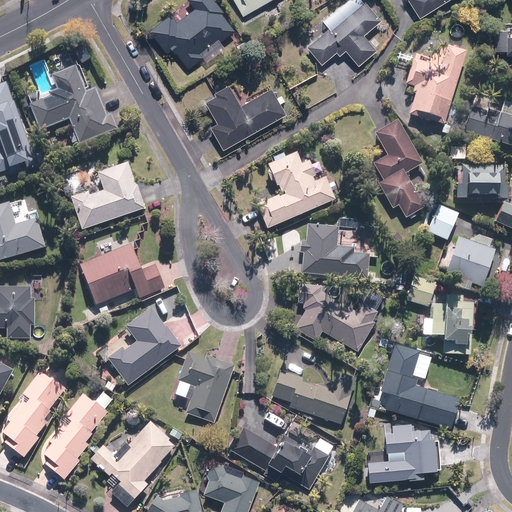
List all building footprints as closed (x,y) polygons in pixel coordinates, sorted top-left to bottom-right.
[(172,12),(150,30),(169,52),(173,49),(190,68),(237,29),(223,12),(226,9),(218,0),(192,0),(197,6),(179,21),(172,12)] [(235,0),(244,16),(271,0),(235,0)] [(330,27),(308,46),(323,64),(337,52),(340,55),(347,50),(360,65),(379,49),(365,34),(382,19),(366,0),(332,29),(330,27)] [(409,0),(421,18),(448,0),(409,0)] [(509,48),(509,53),(511,53),(511,34),(509,34),(508,27),(495,27),(496,48),(509,48)] [(410,113),(446,124),(468,50),(449,44),(443,66),(415,57),(407,83),(418,87),(410,113)] [(81,144),(119,128),(113,113),(109,114),(97,87),(88,91),(77,64),(53,74),(59,88),(50,91),(51,95),(30,104),(41,131),(70,119),(81,144)] [(10,81),(0,84),(0,172),(10,170),(11,173),(38,164),(10,81)] [(211,126),(224,149),(288,113),(273,86),(242,103),(230,83),(216,91),(217,94),(206,101),(218,122),(211,126)] [(511,117),(475,106),(467,132),(511,145),(511,117)] [(407,217),(426,207),(407,173),(425,163),(399,118),(376,132),(389,155),(374,163),(384,180),(380,183),(394,208),(400,205),(407,217)] [(451,144),(451,159),(467,159),(467,144),(451,144)] [(258,203),(269,228),(337,199),(327,176),(316,181),(314,176),(318,175),(311,160),(303,163),(298,152),(270,164),(272,167),(269,172),(273,180),(278,181),(283,192),(286,191),(287,194),(281,196),(280,194),(258,203)] [(72,197),(83,230),(147,208),(131,161),(99,172),(105,190),(92,194),(90,190),(72,197)] [(457,183),(457,197),(510,198),(510,164),(463,164),(463,183),(457,183)] [(0,260),(47,246),(39,217),(18,223),(11,201),(0,203),(0,260)] [(511,203),(505,201),(496,221),(511,228),(511,203)] [(460,213),(440,204),(429,231),(448,239),(460,213)] [(305,253),(303,273),(369,278),(371,253),(356,252),(356,246),(339,245),(340,226),(309,223),(307,241),(302,240),(301,252),(305,253)] [(448,273),(484,286),(497,249),(461,236),(448,273)] [(81,264),(97,304),(137,288),(141,298),(166,287),(157,263),(142,269),(132,243),(81,264)] [(413,276),(407,300),(430,306),(436,281),(413,276)] [(304,308),(307,309),(296,328),(317,341),(323,331),(358,352),(382,313),(363,301),(357,311),(323,291),(323,285),(302,283),(300,302),(304,303),(304,308)] [(8,338),(33,338),(33,325),(37,325),(37,297),(33,297),(33,286),(0,285),(0,327),(8,328),(8,338)] [(435,302),(432,334),(444,335),(443,352),(471,354),(475,301),(464,300),(465,295),(447,293),(446,303),(435,302)] [(109,358),(129,385),(183,345),(153,306),(126,326),(137,340),(126,349),(124,346),(109,358)] [(390,392),(385,408),(452,428),(461,397),(417,384),(419,378),(414,377),(422,350),(396,342),(382,390),(390,392)] [(187,412),(216,422),(237,364),(208,354),(207,357),(189,351),(179,379),(196,386),(187,412)] [(0,397),(16,369),(0,359),(0,397)] [(6,442),(25,457),(41,437),(38,435),(49,421),(46,418),(53,409),(51,408),(68,388),(43,369),(21,397),(25,400),(10,419),(12,421),(4,431),(10,436),(6,442)] [(338,371),(334,382),(333,380),(326,384),(327,386),(319,384),(319,386),(303,381),(304,377),(282,370),(274,396),(292,401),(290,406),(342,424),(357,378),(338,371)] [(46,463),(65,479),(81,460),(78,457),(90,444),(87,442),(94,433),(92,432),(109,411),(86,392),(45,441),(56,450),(46,463)] [(105,443),(92,458),(120,483),(112,491),(128,506),(149,483),(146,480),(178,444),(152,420),(130,444),(127,442),(116,454),(105,443)] [(368,462),(370,483),(425,477),(425,472),(438,470),(435,438),(431,438),(431,429),(413,431),(413,424),(394,425),(394,433),(387,433),(390,460),(368,462)] [(264,474),(277,482),(283,473),(310,489),(330,456),(315,446),(312,450),(285,434),(278,446),(246,427),(232,450),(266,470),(264,474)] [(224,464),(217,467),(215,468),(206,472),(210,480),(205,494),(225,502),(221,511),(249,511),(261,481),(244,474),(243,477),(228,472),(224,464)] [(148,511),(149,511),(203,511),(199,489),(181,493),(181,496),(165,499),(158,495),(154,501),(153,503),(148,511)]
